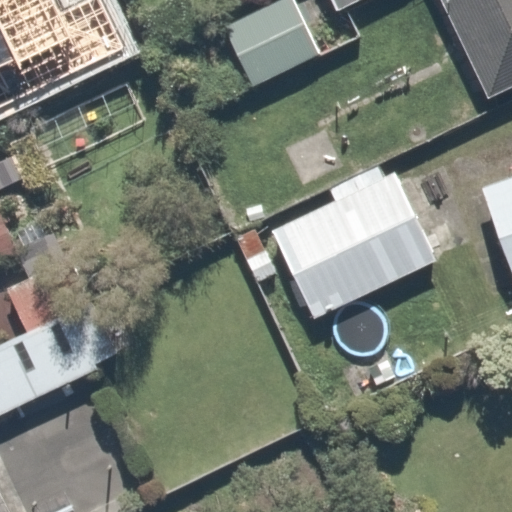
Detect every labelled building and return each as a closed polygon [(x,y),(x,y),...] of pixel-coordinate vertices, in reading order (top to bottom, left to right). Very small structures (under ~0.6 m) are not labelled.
[(258,87),(326,53),(300,0),(288,0),(229,28),(258,87)] [(339,0),(345,11),(367,0),(339,0)] [(511,0),(450,0),(497,97),(511,90),(511,0)] [(341,202),(279,231),(320,317),(445,260),(402,173),(390,178),(384,166),(335,189),(341,202)] [(511,179),(489,188),(511,250),(511,179)] [(25,251),(6,212),(0,215),(0,262),(1,263),(25,251)] [(282,273),(261,229),(242,238),(264,282),(282,273)] [(33,331),(99,301),(80,259),(13,288),(33,331)] [(99,301),(33,331),(0,347),(0,418),(105,368),(103,364),(126,352),(99,301)] [(0,511),(17,511),(6,489),(0,485),(0,511)]
